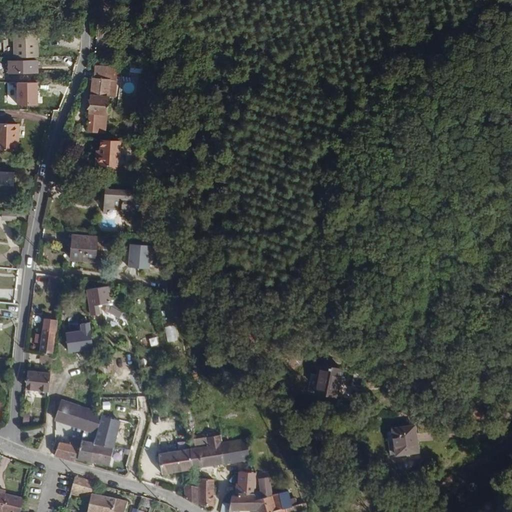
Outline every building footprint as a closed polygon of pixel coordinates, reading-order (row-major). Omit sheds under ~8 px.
[(47,30),(13,30),(14,58),(38,58),(38,38),(47,38),(47,30)] [(37,72),(37,61),(9,61),(9,71),(37,72)] [(110,129),(111,79),(113,79),(113,66),(95,66),(95,78),(94,78),(91,128),(110,129)] [(38,82),(18,82),(17,105),(38,105),(38,82)] [(146,132),(146,118),(135,118),(134,132),(146,132)] [(0,148),(20,148),(21,122),(0,122),(0,148)] [(121,161),(123,135),(110,134),(102,134),(101,145),(101,149),(97,148),(97,160),(121,161)] [(15,188),(16,172),(1,171),(1,168),(0,167),(0,185),(2,185),(4,187),(15,188)] [(151,210),(152,185),(147,185),(147,190),(113,189),(112,209),(130,209),(141,210),(151,210)] [(16,220),(17,212),(3,211),(2,217),(5,220),(16,220)] [(94,261),(96,237),(73,235),(71,259),(72,260),(77,260),(94,261)] [(151,246),(130,244),(128,267),(149,268),(151,246)] [(69,287),(71,276),(57,275),(56,285),(69,287)] [(142,303),(138,285),(130,286),(134,305),(142,303)] [(113,304),(109,287),(87,290),(90,309),(102,306),(105,311),(107,311),(108,310),(111,308),(113,304)] [(110,314),(122,317),(123,310),(112,307),(110,314)] [(56,332),(58,321),(45,319),(42,336),(36,335),(35,343),(41,343),(40,352),(52,354),(56,332)] [(90,323),(80,324),(81,330),(65,332),(68,353),(93,350),(90,323)] [(50,365),(51,356),(38,355),(37,363),(50,365)] [(118,372),(117,359),(105,361),(107,374),(118,372)] [(345,397),(351,370),(330,366),(324,393),(345,397)] [(47,394),(49,374),(27,372),(25,390),(47,394)] [(100,418),(101,413),(86,408),(88,403),(81,401),(79,406),(60,401),(55,421),(95,433),(100,418)] [(121,449),(129,423),(100,418),(95,433),(98,443),(93,460),(117,467),(122,449),(121,449)] [(426,456),(423,430),(400,432),(403,458),(426,456)] [(255,456),(258,456),(255,442),(252,443),(252,438),(233,441),(227,442),(226,436),(226,433),(212,436),(212,437),(213,444),(202,446),(194,448),(198,468),(222,465),(238,462),(240,471),(248,469),(248,468),(250,467),(253,467),(252,461),(255,461),(255,456)] [(213,444),(212,437),(200,438),(202,446),(213,444)] [(93,460),(98,443),(76,439),(74,446),(65,444),(61,456),(80,462),(81,458),(93,461),(93,460)] [(198,468),(194,448),(169,452),(169,455),(165,456),(166,462),(170,461),(172,472),(198,468)] [(467,455),(454,467),(462,477),(476,465),(467,455)] [(291,466),(291,460),(290,458),(282,457),(282,465),(291,466)] [(263,493),(261,472),(250,472),(243,473),(242,496),(263,496),(263,493)] [(371,486),(370,474),(362,474),(363,487),(371,486)] [(129,511),(130,508),(132,503),(96,493),(99,483),(79,478),(75,492),(94,498),(89,511),(129,511)] [(219,504),(221,478),(205,479),(205,504),(219,504)] [(278,496),(273,478),(264,481),(267,492),(269,498),(278,496)] [(0,508),(12,511),(21,511),(26,496),(7,490),(8,486),(0,483),(0,508)] [(204,506),(204,483),(192,483),(191,498),(204,506)] [(298,506),(294,491),(278,496),(269,498),(267,492),(263,493),(263,496),(242,496),(238,496),(237,504),(237,511),(264,510),(264,511),(309,511),(309,509),(312,508),(312,504),(298,506)] [(236,511),(237,511),(237,504),(230,503),(228,511),(236,511)]
